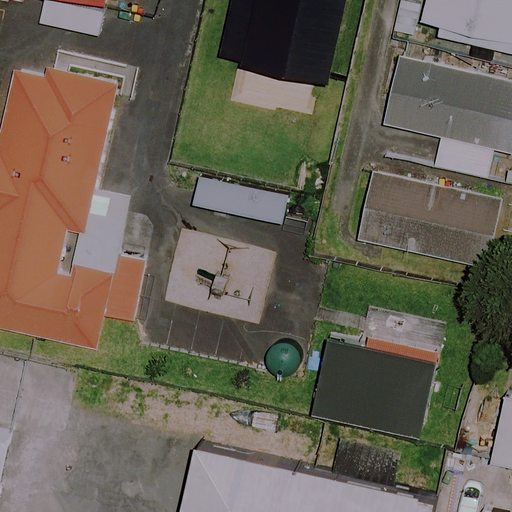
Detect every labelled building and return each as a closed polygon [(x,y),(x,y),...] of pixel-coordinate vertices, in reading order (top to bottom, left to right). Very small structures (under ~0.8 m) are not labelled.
[(351,0),(233,0),(219,54),(330,83),(351,0)] [(511,0),(433,0),(430,14),(443,17),(440,32),(511,49),(511,0)] [(511,77),(408,51),(390,120),(443,134),(436,163),(489,176),(497,145),(511,149),(511,77)] [(0,147),(0,323),(99,345),(107,311),(138,318),(151,259),(124,253),(136,195),(98,186),(121,80),(23,58),(3,148),(0,147)] [(378,168),(357,262),(407,273),(413,246),(490,263),(504,196),(378,168)] [(511,391),(510,391),(495,460),(511,462),(511,391)] [(425,511),(431,487),(191,441),(177,511),(425,511)]
